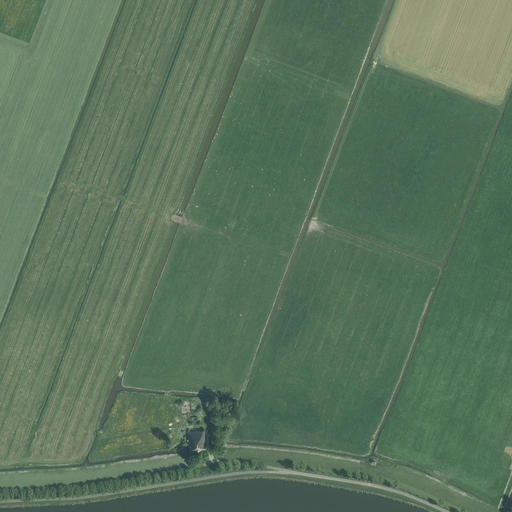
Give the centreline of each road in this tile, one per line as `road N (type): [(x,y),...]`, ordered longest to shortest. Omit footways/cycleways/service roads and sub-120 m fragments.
road 1 (track): [(210,460),(0,482)]
road 2 (unclassified): [(444,511),(390,490),(291,472)]
